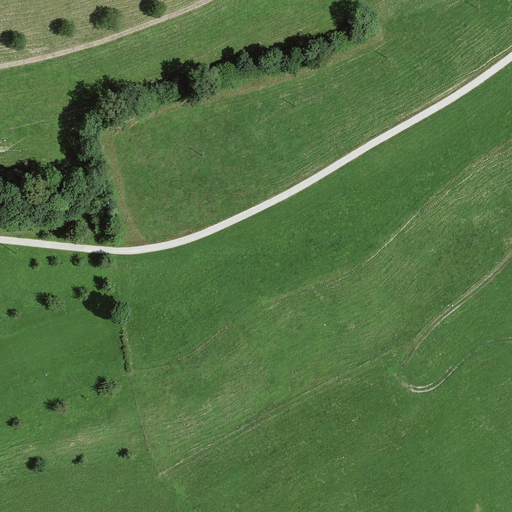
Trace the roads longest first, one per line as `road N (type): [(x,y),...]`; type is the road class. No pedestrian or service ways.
road 1 (track): [(0,241),(106,253),(173,247),(339,167),(511,59)]
road 2 (track): [(511,340),(471,354),(423,392),(404,384),(403,371),(511,262)]
road 3 (track): [(0,66),(103,40),(207,0)]
